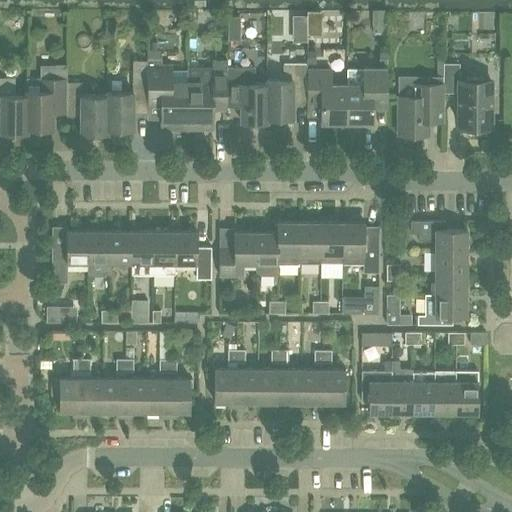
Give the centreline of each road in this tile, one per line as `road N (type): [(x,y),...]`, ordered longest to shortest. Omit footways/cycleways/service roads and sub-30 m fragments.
road 1 (residential): [(511,175),(17,176),(0,186)]
road 2 (residential): [(26,511),(65,469),(105,456),(382,463)]
road 3 (residential): [(24,511),(26,400),(8,385),(8,361)]
road 4 (residential): [(511,503),(433,465),(382,463)]
